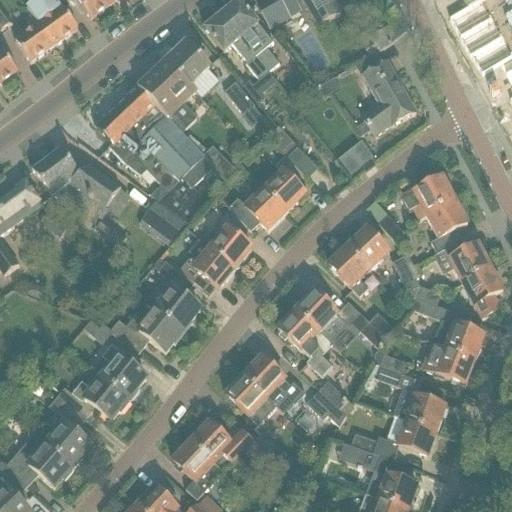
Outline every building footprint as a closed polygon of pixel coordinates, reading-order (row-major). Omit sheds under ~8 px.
[(78,33),(62,12),(54,0),(44,0),(27,12),(32,18),(54,50),(78,33)] [(63,0),(70,8),(76,3),(91,24),(115,6),(109,0),(63,0)] [(284,0),(280,3),(281,3),(285,11),(285,12),(286,12),(295,7),(296,6),(295,6),(291,0),(284,0)] [(300,0),(318,30),(342,16),(341,14),(344,12),(342,8),(338,10),(332,0),(300,0)] [(467,11),(448,22),(459,40),(458,41),(458,42),(492,23),(481,4),(487,0),(462,0),(461,1),(467,11)] [(222,18),(221,18),(223,21),(269,77),(280,68),(267,52),(273,48),(239,5),(226,15),(225,17),(222,18)] [(0,37),(13,29),(0,10),(0,37)] [(54,50),(32,18),(25,23),(32,33),(15,45),(31,67),(54,50)] [(217,23),(205,33),(217,49),(224,56),(232,49),(247,67),(246,68),(260,84),(269,77),(223,21),(221,18),(221,19),(219,22),(217,23)] [(376,45),(365,51),(371,62),(376,59),(381,55),(406,34),(400,22),(371,38),(376,45)] [(492,23),(458,42),(469,61),(503,42),(492,23)] [(511,57),(503,42),(469,61),(470,61),(471,61),(482,79),(500,69),(506,79),(511,75),(511,57)] [(186,47),(166,66),(190,90),(196,96),(201,102),(219,84),(209,73),(209,72),(199,62),(186,47)] [(0,88),(18,76),(2,55),(0,56),(0,88)] [(371,62),(363,66),(368,77),(363,80),(381,112),(363,125),(370,134),(375,141),(391,129),(391,130),(415,117),(387,66),(382,69),(376,59),(371,62)] [(190,90),(166,66),(138,93),(137,92),(137,93),(167,124),(180,138),(197,121),(184,108),(196,96),(190,90)] [(321,101),(329,96),(330,98),(339,92),(332,82),(316,93),(321,101)] [(249,86),(243,91),(258,110),(264,105),(260,99),(252,90),(249,86)] [(244,120),(254,112),(236,88),(225,97),(244,120)] [(167,124),(137,93),(96,133),(111,149),(109,152),(126,170),(140,182),(146,176),(166,197),(157,206),(188,230),(210,206),(191,192),(180,184),(204,162),(180,138),(167,124)] [(363,125),(353,131),(360,141),(370,134),(363,125)] [(278,130),(266,142),(284,161),(286,162),(298,151),(278,130)] [(60,153),(46,163),(32,174),(44,190),(52,201),(60,195),(63,200),(87,217),(94,206),(105,214),(109,209),(121,193),(90,171),(80,179),(60,153)] [(213,171),(222,180),(227,185),(236,177),(213,154),(204,162),(213,171)] [(348,154),(337,163),(351,179),(361,170),(348,154)] [(286,162),(284,161),(275,170),(282,176),(263,194),(286,218),(305,200),(295,189),(303,180),(286,162)] [(23,183),(0,199),(0,274),(4,280),(18,269),(0,244),(0,240),(11,232),(42,209),(35,199),(23,183)] [(426,221),(455,206),(443,183),(415,198),(413,193),(400,200),(409,215),(420,209),(426,221)] [(245,212),(238,206),(237,204),(228,213),(229,214),(249,234),(250,236),(259,227),(268,236),(286,218),(263,194),(245,212)] [(467,229),(455,206),(426,221),(438,244),(431,248),(436,259),(462,245),(457,234),(467,229)] [(168,253),(185,231),(155,208),(139,231),(168,253)] [(226,233),(220,241),(213,235),(203,247),(209,253),(234,273),(251,254),(240,244),(249,234),(229,214),(218,228),(226,233)] [(48,217),(41,227),(61,242),(68,232),(48,217)] [(388,220),(379,229),(394,246),(404,238),(388,220)] [(104,222),(95,232),(96,234),(117,253),(127,242),(104,222)] [(367,234),(347,252),(370,275),(389,258),(367,234)] [(192,260),(178,277),(188,285),(200,294),(207,284),(218,293),(234,273),(209,253),(203,247),(198,244),(188,256),(192,260)] [(462,245),(436,259),(437,260),(445,256),(462,288),(491,273),(478,250),(468,256),(462,245)] [(370,275),(347,252),(328,269),(350,293),(351,293),(359,302),(368,294),(360,285),(370,275)] [(415,270),(409,258),(403,261),(409,272),(415,270)] [(416,283),(409,272),(403,261),(392,267),(409,296),(419,290),(420,290),(416,283)] [(166,302),(156,315),(183,336),(200,315),(179,297),(188,285),(178,277),(165,267),(157,277),(165,283),(156,294),(166,302)] [(418,268),(415,270),(409,272),(416,283),(424,279),(418,268)] [(491,273),(462,288),(474,311),(475,311),(482,323),(500,314),(493,301),(503,296),(491,273)] [(441,299),(419,290),(415,302),(437,311),(441,299)] [(313,296),(295,315),(328,346),(346,327),(313,296)] [(410,300),(401,309),(408,317),(410,314),(413,307),(410,300)] [(413,307),(410,314),(442,326),(433,349),(475,366),(485,341),(454,329),(453,333),(449,331),(449,329),(445,327),(449,315),(437,311),(415,302),(413,307)] [(118,326),(111,335),(134,353),(144,341),(165,358),(183,336),(156,315),(145,328),(135,321),(126,332),(118,326)] [(295,315),(277,333),(291,347),(310,364),(309,366),(322,378),(331,368),(321,358),(331,349),(328,346),(295,315)] [(369,327),(386,343),(394,334),(377,318),(369,327)] [(389,346),(386,343),(369,327),(360,319),(351,328),(380,355),(389,346)] [(102,362),(92,375),(102,383),(128,405),(146,383),(125,366),(134,353),(111,335),(103,345),(111,351),(102,362)] [(426,360),(428,361),(423,372),(428,375),(428,376),(432,378),(433,376),(435,377),(465,390),(475,366),(433,349),(431,348),(426,360)] [(379,371),(401,379),(406,367),(384,359),(379,371)] [(285,385),(285,384),(261,362),(243,381),(276,412),(285,402),(292,408),(303,396),(294,388),(291,391),(285,385)] [(422,386),(401,379),(379,371),(375,383),(404,394),(394,421),(406,425),(436,437),(445,412),(415,401),(420,387),(421,388),(422,386)] [(276,412),(243,381),(225,400),(249,422),(259,430),(276,412)] [(64,394),(57,402),(80,421),(89,409),(111,427),(128,405),(102,383),(91,396),(81,389),(72,400),(64,394)] [(328,386),(326,388),(319,395),(338,414),(345,420),(352,408),(328,386)] [(319,395),(309,407),(306,409),(323,425),(327,421),(338,431),(345,420),(338,414),(319,395)] [(57,437),(46,450),(72,472),(91,451),(70,433),(80,421),(57,402),(50,411),(57,418),(48,429),(57,437)] [(436,437),(406,425),(397,450),(428,461),(436,437)] [(208,427),(190,446),(223,477),(234,466),(248,480),(255,473),(257,470),(262,466),(266,461),(250,445),(234,430),(223,441),(208,427)] [(33,438),(5,470),(23,488),(33,476),(54,493),(72,472),(46,450),(33,438)] [(355,438),(351,450),(359,453),(373,458),(377,446),(355,438)] [(223,477),(190,446),(172,465),(196,487),(205,496),(223,477)] [(348,449),(344,461),(346,462),(355,465),(359,453),(351,450),(348,449)] [(266,461),(283,477),(302,495),(311,480),(295,464),(291,468),(275,452),(266,461)] [(0,481),(1,482),(0,482),(0,511),(23,511),(11,499),(23,488),(1,467),(0,467),(0,481)] [(397,511),(409,511),(417,491),(375,476),(367,500),(397,511)] [(175,511),(154,492),(136,510),(137,511),(198,511),(197,511),(195,511),(175,511)] [(397,511),(367,500),(362,511),(397,511)]
